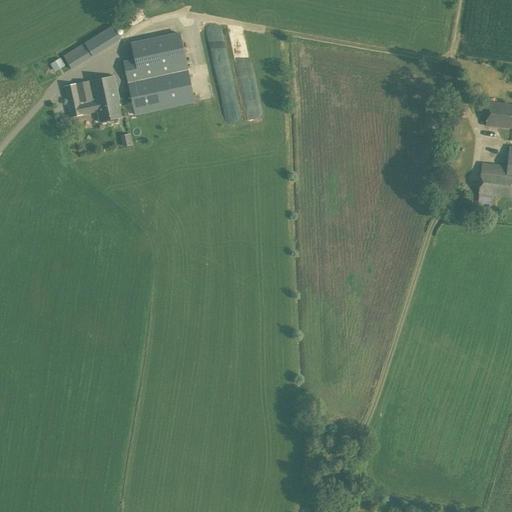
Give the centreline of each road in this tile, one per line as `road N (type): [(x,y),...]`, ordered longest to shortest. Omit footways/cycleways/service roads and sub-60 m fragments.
road 1 (unknown): [(314,511),(368,417),(432,227),(472,177),(477,145),(467,118)]
road 2 (unknown): [(0,152),(49,89),(161,21),(189,26),(199,66)]
